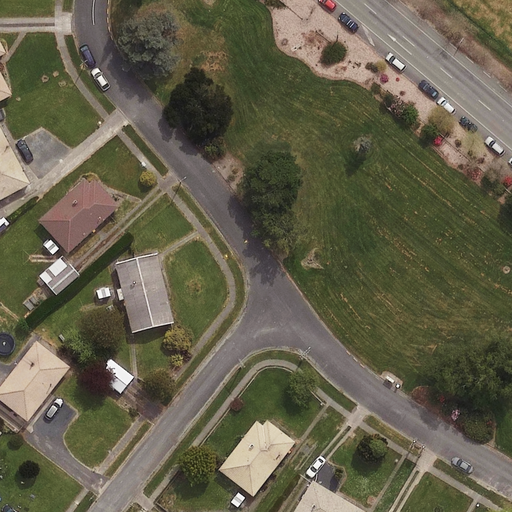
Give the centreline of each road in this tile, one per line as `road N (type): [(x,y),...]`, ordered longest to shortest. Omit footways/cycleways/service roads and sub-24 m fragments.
road 1 (residential): [(275,296),(191,165),(112,77),(94,42),(91,0)]
road 2 (residential): [(511,479),(355,380),(275,296)]
road 3 (residential): [(106,511),(275,296)]
road 4 (primary): [(360,0),(511,127)]
